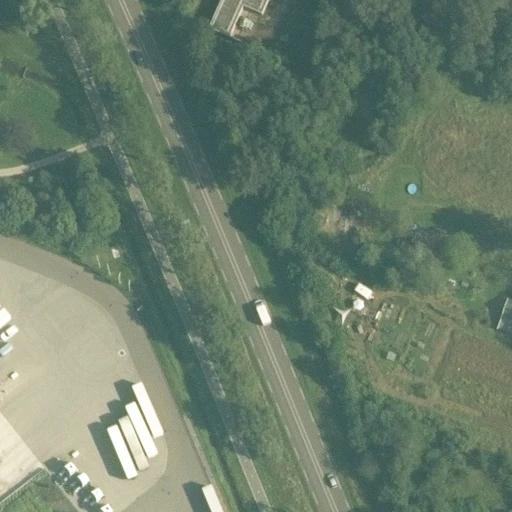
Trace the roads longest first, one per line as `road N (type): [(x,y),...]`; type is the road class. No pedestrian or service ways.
road 1 (primary): [(335,511),(117,0)]
road 2 (unclassified): [(207,511),(125,316),(102,291),(0,246)]
